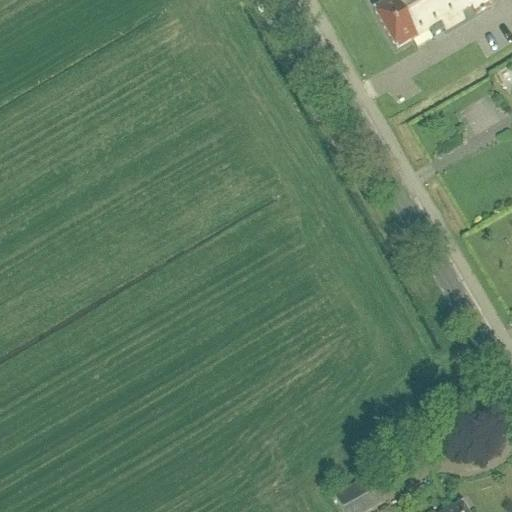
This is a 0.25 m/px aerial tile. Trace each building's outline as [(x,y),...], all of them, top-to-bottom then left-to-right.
[(393,0),(373,13),(395,52),(428,33),(432,40),(463,22),(458,15),(470,8),(475,17),(490,8),(485,0),(393,0)] [(438,92),(479,63),(463,39),(421,69),(438,92)] [(393,88),(400,108),(417,101),(410,81),(393,88)] [(468,119),(479,137),(468,144),(476,156),(511,134),(493,104),(468,119)] [(339,511),(371,511),(383,505),(368,479),(332,499),(339,511)]
